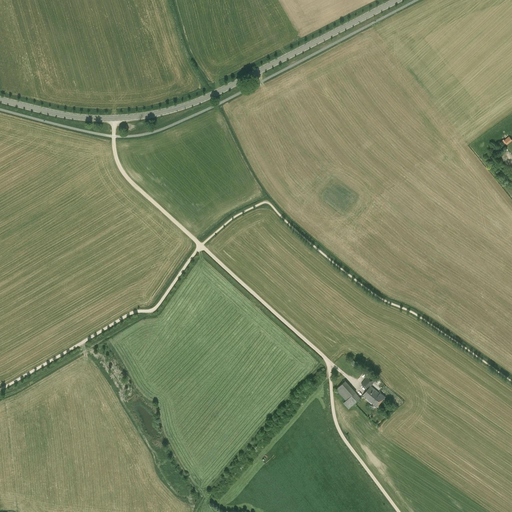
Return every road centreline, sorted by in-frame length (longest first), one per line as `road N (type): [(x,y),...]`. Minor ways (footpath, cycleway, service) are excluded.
road 1 (tertiary): [(0,100),(92,119),(179,108),(397,0)]
road 2 (track): [(113,118),(115,156),(126,178),(326,360)]
road 3 (track): [(0,389),(129,313),(157,308),(200,246)]
road 4 (track): [(326,360),(336,426),(397,511)]
